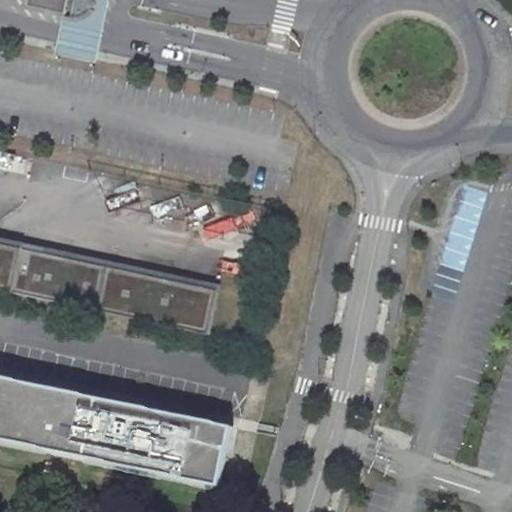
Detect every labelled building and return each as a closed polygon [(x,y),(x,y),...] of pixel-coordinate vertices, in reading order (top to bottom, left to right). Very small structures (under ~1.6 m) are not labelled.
[(29,0),(28,6),(68,14),(73,15),(72,19),(75,19),(79,19),(82,18),(85,17),(88,15),(90,12),(92,10),(94,7),(94,6),(94,4),(92,0),(91,0),(29,0)] [(91,0),(92,0),(94,4),(94,6),(94,7),(92,10),(90,12),(88,15),(85,17),(82,18),(79,19),(75,19),(72,19),(73,15),(68,14),(64,36),(60,53),(59,59),(94,67),(96,60),(98,44),(108,0),(91,0)] [(222,285),(0,237),(0,290),(5,291),(13,257),(13,255),(14,253),(16,250),(18,249),(20,247),(23,246),(25,245),(28,245),(31,245),(34,246),(36,247),(39,249),(40,250),(42,253),(43,255),(44,258),(44,261),(44,262),(44,263),(57,266),(59,256),(169,280),(159,325),(211,336),(222,285)] [(13,255),(13,257),(5,291),(159,325),(169,280),(59,256),(57,266),(44,263),(44,262),(44,261),(44,258),(43,255),(42,253),(40,250),(39,249),(36,247),(34,246),(31,245),(28,245),(25,245),(23,246),(20,247),(18,249),(16,250),(14,253),(13,255)] [(0,376),(0,439),(219,487),(232,426),(0,376)]
